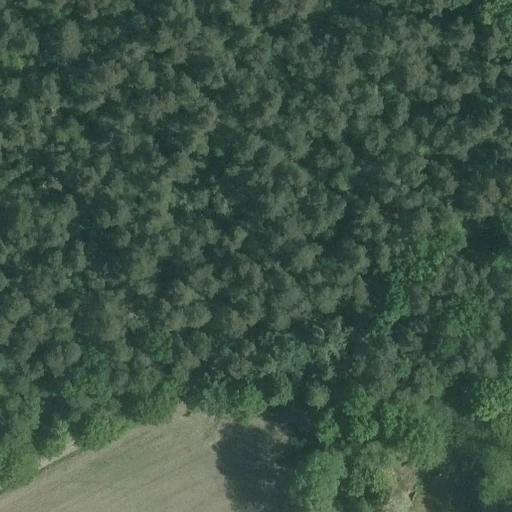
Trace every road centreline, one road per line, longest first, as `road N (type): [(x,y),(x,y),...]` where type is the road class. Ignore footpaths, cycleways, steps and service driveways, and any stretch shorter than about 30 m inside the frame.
road 1 (track): [(0,478),(511,197)]
road 2 (unclassified): [(340,296),(337,511)]
